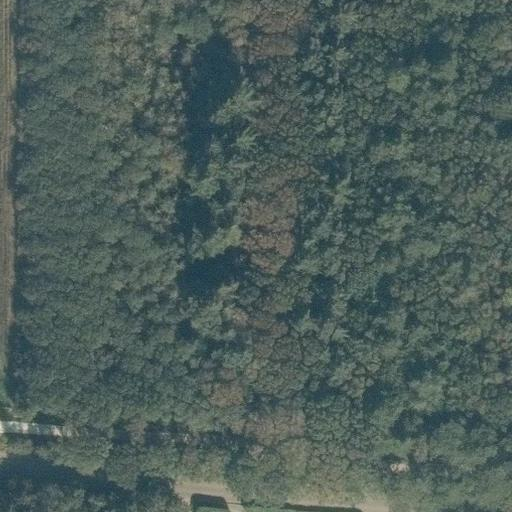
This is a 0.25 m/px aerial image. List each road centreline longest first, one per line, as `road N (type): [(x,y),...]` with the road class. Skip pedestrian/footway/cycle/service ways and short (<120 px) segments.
road 1 (unknown): [(247,0),(248,73),(215,148),(209,335),(247,387),(261,494)]
road 2 (unclassified): [(482,511),(0,463)]
road 3 (unknown): [(215,148),(422,166),(511,195)]
